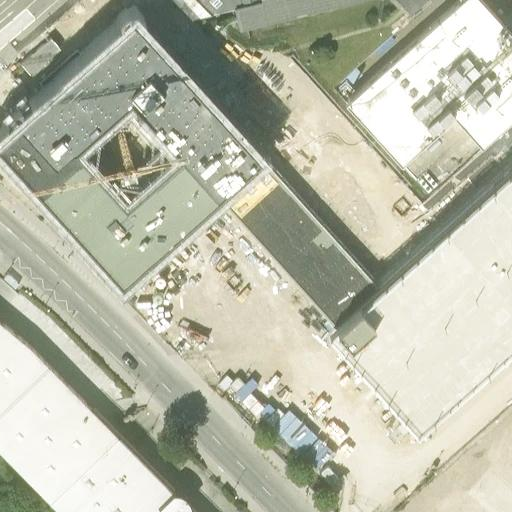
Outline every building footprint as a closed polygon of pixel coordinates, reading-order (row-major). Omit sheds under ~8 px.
[(108,31),(133,12),(123,0),(117,0),(96,16),(108,31)] [(171,0),(173,2),(174,0),(183,0),(177,6),(192,20),(233,9),(262,2),(261,0),(171,0)] [(268,0),(262,2),(233,9),(237,24),(239,30),(368,0),(394,0),(409,15),(425,0),(268,0)] [(462,0),(345,107),(402,169),(455,121),(480,149),(511,120),(511,37),(478,0),(462,0)] [(511,0),(496,0),(511,17),(511,0)] [(256,161),(130,22),(0,139),(0,156),(117,286),(217,196),(256,161)] [(51,41),(21,66),(33,79),(54,61),(52,58),(60,51),(51,41)] [(377,289),(256,161),(217,196),(335,328),(377,289)] [(511,166),(377,289),(335,328),(325,337),(414,438),(511,349),(511,166)] [(0,453),(57,511),(69,511),(132,451),(28,346),(0,323),(0,453)] [(191,511),(176,495),(132,451),(69,511),(191,511)]
